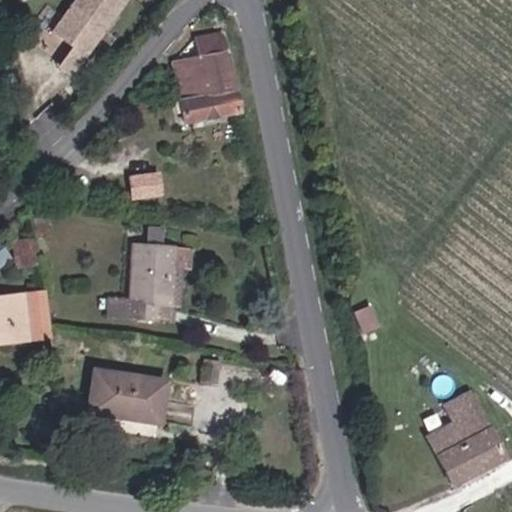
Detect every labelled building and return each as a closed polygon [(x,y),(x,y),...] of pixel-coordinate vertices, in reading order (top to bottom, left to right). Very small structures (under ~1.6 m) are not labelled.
[(36,83),(99,22),(78,0),(63,0),(8,54),(26,73),(36,83)] [(182,97),(238,87),(224,4),(203,7),(206,31),(173,37),(182,97)] [(18,100),(36,83),(26,73),(8,90),(18,100)] [(129,198),(162,195),(160,170),(127,172),(129,198)] [(14,261),(34,259),(29,224),(10,227),(14,261)] [(154,294),(168,292),(169,234),(128,235),(126,290),(104,290),(104,308),(154,307),(154,294)] [(0,257),(9,247),(0,239),(0,257)] [(50,331),(49,321),(43,285),(0,289),(0,327),(9,326),(9,335),(50,331)] [(9,326),(0,327),(0,336),(9,335),(9,326)] [(89,398),(156,410),(163,370),(96,359),(89,398)] [(447,469),(504,441),(477,390),(421,419),(447,469)]
